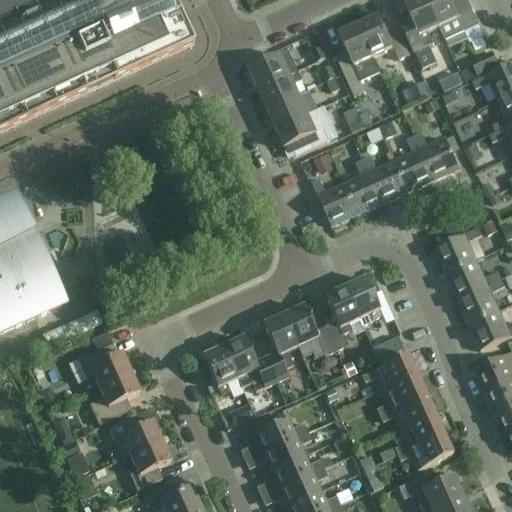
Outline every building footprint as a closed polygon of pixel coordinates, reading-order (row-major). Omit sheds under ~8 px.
[(161,0),(0,0),(0,137),(193,50),(179,18),(171,21),(161,0)] [(429,35),(439,31),(425,0),(423,0),(405,8),(411,21),(402,25),(403,31),(414,56),(416,55),(424,72),(437,66),(430,49),(435,47),(429,35)] [(453,8),(449,0),(425,0),(439,31),(440,31),(445,44),(480,28),(467,1),(453,8)] [(380,20),(359,29),(381,76),(374,60),(385,55),(390,67),(410,58),(398,32),(388,37),(380,20)] [(381,76),(359,29),(340,38),(345,51),(334,56),(354,100),(366,95),(361,85),(381,76)] [(316,67),(326,62),(321,51),(311,55),(316,67)] [(249,73),(258,93),(298,75),(289,55),(249,73)] [(473,67),(479,80),(499,71),(493,58),(473,67)] [(491,86),(499,105),(511,99),(511,67),(474,85),(477,93),(491,86)] [(323,74),(328,85),(336,81),(331,71),(323,74)] [(302,84),(298,75),(258,93),(267,112),(299,98),(294,87),(302,84)] [(341,93),(336,81),(328,85),(333,96),(341,93)] [(424,85),(408,92),(414,105),(429,98),(424,85)] [(446,108),(458,103),(455,95),(443,101),(446,108)] [(308,117),(299,98),(267,112),(276,132),(308,117)] [(511,99),(499,105),(507,122),(493,129),(497,136),(490,139),(491,140),(511,130),(511,99)] [(434,103),(424,108),(427,115),(438,110),(434,103)] [(297,160),(329,145),(324,133),(326,129),(320,115),(316,114),(308,117),(276,132),(282,145),(285,152),(292,149),(297,160)] [(440,114),(430,118),(433,125),(443,120),(440,114)] [(368,115),(360,118),(365,129),(373,126),(368,115)] [(358,121),(350,124),(355,134),(363,130),(358,121)] [(393,124),(380,130),(386,142),(392,139),(395,130),(393,124)] [(511,130),(491,140),(494,147),(508,141),(511,150),(511,130)] [(422,136),(415,139),(435,184),(461,173),(447,142),(428,150),(422,136)] [(435,184),(415,139),(407,143),(413,157),(396,165),(409,196),(435,184)] [(473,163),(481,160),(475,148),(468,151),(473,163)] [(409,196),(396,165),(377,173),(371,159),(364,162),(384,207),(409,196)] [(326,160),(315,165),(319,175),(331,170),(326,160)] [(384,207),(364,162),(356,166),(362,180),(345,188),(358,218),(384,207)] [(358,218),(345,188),(326,196),(320,182),(312,185),(332,230),(358,218)] [(488,187),(482,190),(487,200),(493,197),(488,187)] [(0,336),(64,308),(14,196),(0,202),(0,336)] [(496,199),(490,201),(493,208),(499,205),(496,199)] [(492,226),(484,230),(487,238),(496,235),(492,226)] [(511,229),(503,234),(507,243),(511,241),(511,229)] [(436,252),(447,278),(478,265),(469,247),(483,240),(479,232),(436,252)] [(459,303),(503,284),(499,276),(486,282),(478,265),(447,278),(459,303)] [(511,274),(510,270),(503,273),(506,279),(511,276),(511,274)] [(382,319),(365,281),(344,290),(359,322),(362,328),(382,319)] [(506,291),(503,284),(459,303),(470,328),(500,315),(492,297),(506,291)] [(359,322),(344,290),(325,299),(336,323),(324,328),(336,354),(348,349),(343,337),(351,333),(349,327),(359,322)] [(336,354),(324,328),(314,333),(303,309),(283,318),(297,350),(298,350),(303,361),(313,356),(316,361),(324,357),(325,359),(336,354)] [(101,326),(100,324),(97,317),(96,315),(43,338),(48,349),(101,326)] [(511,331),(509,333),(500,315),(470,328),(482,355),(511,341),(511,331)] [(288,355),(297,350),(283,318),(263,327),(276,355),(265,360),(276,386),(289,380),(285,372),(294,368),(288,355)] [(378,365),(404,354),(398,339),(372,351),(378,365)] [(243,341),(223,350),(237,381),(242,391),(252,386),(256,395),(276,386),(265,360),(254,365),(243,341)] [(121,356),(117,358),(112,347),(77,363),(87,383),(94,380),(99,391),(130,377),(121,356)] [(237,381),(223,350),(203,359),(220,397),(231,392),(228,385),(237,381)] [(511,357),(480,372),(490,394),(511,384),(511,357)] [(378,381),(383,393),(417,378),(408,358),(362,378),(366,387),(378,381)] [(350,365),(343,368),(348,379),(355,376),(350,365)] [(139,397),(130,377),(99,391),(103,401),(89,408),(98,429),(131,414),(126,403),(139,397)] [(380,418),(426,398),(417,378),(383,393),(389,407),(378,412),(380,418)] [(317,381),(313,383),(317,392),(326,388),(324,383),(317,381)] [(511,410),(511,384),(490,394),(500,416),(511,410)] [(335,395),(328,399),(330,404),(338,400),(335,395)] [(435,418),(426,398),(380,418),(384,425),(395,420),(401,433),(435,418)] [(246,408),(229,416),(235,428),(252,420),(246,408)] [(511,436),(511,410),(500,416),(509,437),(511,436)] [(398,458),(443,438),(435,418),(401,433),(407,446),(395,452),(398,458)] [(125,448),(130,459),(161,445),(152,425),(139,431),(134,420),(109,431),(118,451),(125,448)] [(263,455),(308,435),(304,427),(293,432),(288,422),(254,437),(263,455)] [(311,443),(308,435),(263,455),(271,473),(305,458),(300,448),(311,443)] [(453,458),(443,438),(398,458),(401,466),(413,460),(418,474),(453,458)] [(74,445),(61,451),(67,463),(79,458),(74,445)] [(170,465),(161,445),(130,459),(135,470),(128,474),(137,494),(162,482),(157,471),(170,465)] [(393,451),(380,457),(384,464),(396,459),(393,451)] [(279,491),(324,471),(320,463),(309,468),(305,458),(271,473),(279,491)] [(360,464),(362,470),(373,466),(370,460),(360,464)] [(375,472),(373,466),(362,470),(365,476),(375,472)] [(327,480),(324,471),(279,491),(287,509),(320,494),(316,485),(327,480)] [(378,478),(375,472),(365,476),(368,483),(378,478)] [(381,484),(378,478),(368,483),(371,489),(381,484)] [(434,511),(462,499),(453,479),(429,490),(425,479),(399,490),(405,503),(416,497),(420,507),(427,504),(430,511),(434,511)] [(87,480),(75,485),(83,503),(95,498),(87,480)] [(384,490),(381,484),(371,489),(373,494),(384,490)] [(168,488),(143,499),(148,511),(196,511),(200,510),(190,490),(173,498),(168,488)] [(287,511),(328,511),(340,507),(336,499),(325,504),(320,494),(287,509),(287,511)] [(468,511),(462,499),(434,511),(468,511)]
